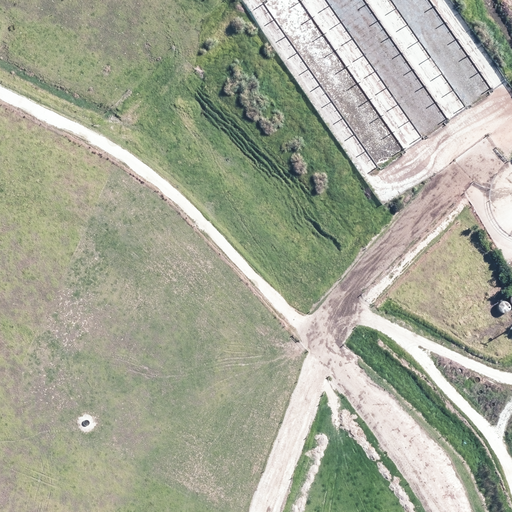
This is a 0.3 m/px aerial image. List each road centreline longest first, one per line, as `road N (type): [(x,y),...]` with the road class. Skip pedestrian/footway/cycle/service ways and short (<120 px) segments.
road 1 (track): [(511,489),(497,447),(411,341),(346,307),(327,349),(199,213),(142,168),(0,92)]
road 2 (track): [(266,511),(327,349),(426,471),(445,511)]
road 3 (track): [(347,308),(511,137)]
